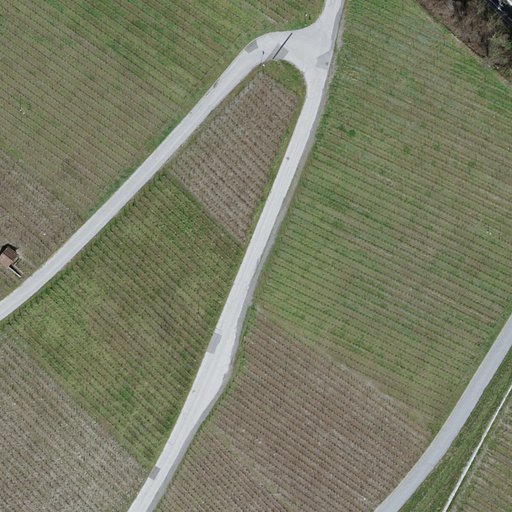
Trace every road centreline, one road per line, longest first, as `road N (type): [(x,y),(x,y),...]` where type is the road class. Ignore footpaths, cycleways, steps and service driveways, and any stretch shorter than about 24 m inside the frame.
road 1 (unclassified): [(139,511),(176,455),(295,158),(327,56)]
road 2 (unclassified): [(327,56),(269,50),(236,68),(32,287),(0,311)]
road 3 (unclassified): [(385,511),(460,417),(511,329)]
